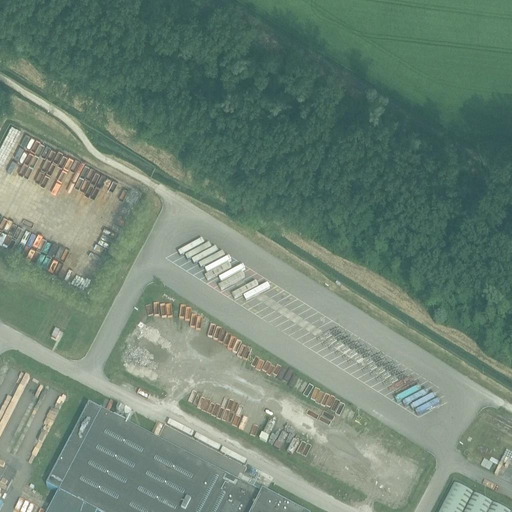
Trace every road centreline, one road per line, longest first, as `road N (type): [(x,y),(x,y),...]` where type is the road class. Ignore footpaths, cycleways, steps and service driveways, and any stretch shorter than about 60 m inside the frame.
road 1 (track): [(215,0),(511,181)]
road 2 (unknown): [(0,188),(33,176),(116,215)]
